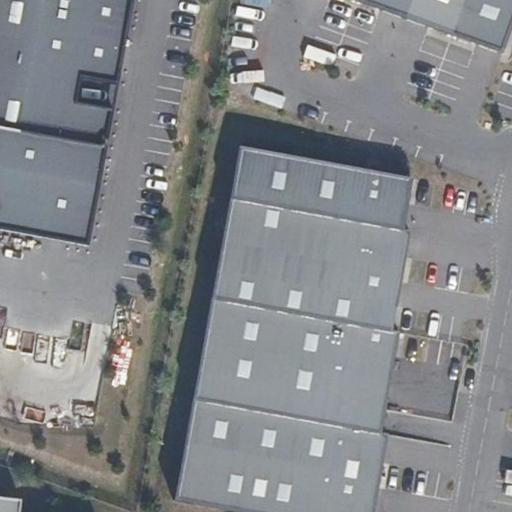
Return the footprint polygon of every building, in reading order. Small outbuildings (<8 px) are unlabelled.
[(0,0),(0,229),(85,245),(111,111),(75,104),(80,78),(113,84),(129,0),(0,0)] [(511,0),(355,0),(502,53),(511,24),(511,0)] [(307,47),(305,57),(333,63),(335,53),(307,47)] [(240,147),(176,499),(245,511),(373,511),(388,433),(380,432),(398,332),(392,331),(410,230),(402,229),(411,178),(240,147)] [(0,511),(17,511),(19,500),(0,497),(0,511)]
